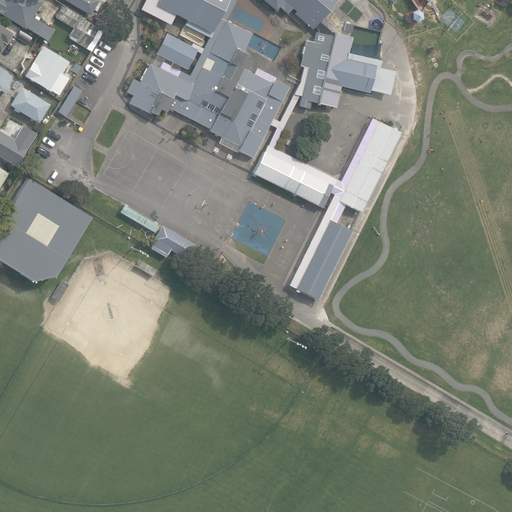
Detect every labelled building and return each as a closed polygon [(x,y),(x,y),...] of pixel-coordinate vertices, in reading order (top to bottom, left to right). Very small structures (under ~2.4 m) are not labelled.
[(25,27),(47,40),(53,30),(38,20),(40,18),(35,15),(34,18),(32,16),(42,0),(41,0),(0,0),(0,13),(25,28),(25,27)] [(64,0),(90,15),(99,0),(98,0),(64,0)] [(302,23),(311,30),(315,27),(319,22),(336,0),(143,0),(139,9),(170,25),(173,19),(208,38),(202,49),(192,44),(191,46),(165,33),(155,54),(165,59),(163,63),(161,61),(159,66),(149,62),(139,82),(132,78),(126,92),(132,96),(128,104),(156,117),(159,109),(164,111),(169,108),(208,129),(208,131),(220,138),(218,143),(251,158),(269,124),(272,118),(288,87),(274,80),(271,83),(241,68),(247,56),(241,53),(251,34),(225,22),(235,1),(235,0),(261,0),(275,12),(279,7),(301,25),(302,23)] [(68,37),(86,48),(98,28),(81,17),(81,16),(62,4),(55,17),(73,28),(68,37)] [(344,205),(360,213),(399,133),(370,119),(339,180),(273,147),(281,130),(297,96),(300,97),(299,106),(308,109),(309,103),(336,109),(341,87),(369,93),(375,66),(347,59),(351,37),(332,33),(319,22),(315,27),(315,32),(313,42),(305,41),(298,66),(301,67),(299,82),(292,94),(279,121),(272,118),(269,124),(275,127),(267,144),(266,144),(251,174),(320,208),(328,191),(333,193),(287,285),(317,300),(352,231),(335,223),(344,205)] [(0,52),(13,33),(0,24),(0,52)] [(16,35),(22,38),(26,31),(21,28),(16,35)] [(51,90),(58,95),(68,78),(61,73),(69,61),(43,46),(33,62),(32,61),(23,76),(50,92),(51,90)] [(70,67),(74,70),(78,63),(74,61),(70,67)] [(0,90),(5,93),(7,90),(9,84),(9,79),(9,74),(7,70),(0,65),(0,90)] [(58,111),(66,117),(82,90),(75,85),(58,111)] [(9,105),(38,123),(50,104),(21,86),(9,105)] [(13,136),(28,145),(37,132),(22,122),(13,136)] [(0,156),(16,166),(28,148),(0,130),(0,156)] [(0,260),(31,279),(54,274),(90,216),(49,191),(27,177),(18,191),(0,220),(0,260)] [(181,254),(185,255),(193,240),(160,222),(152,237),(154,238),(149,246),(165,254),(169,247),(181,254)] [(135,264),(152,274),(155,268),(138,258),(135,264)] [(47,295),(53,298),(63,280),(57,277),(47,295)]
